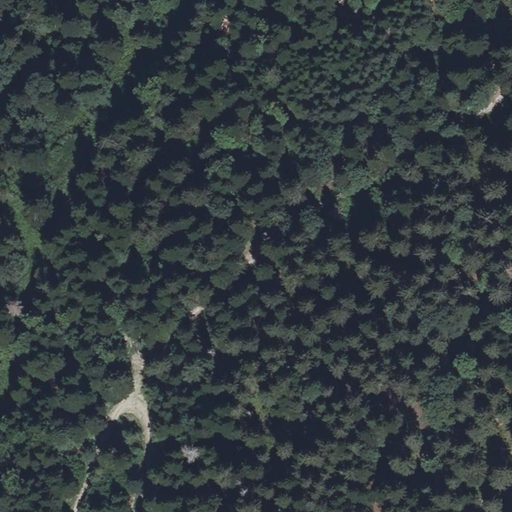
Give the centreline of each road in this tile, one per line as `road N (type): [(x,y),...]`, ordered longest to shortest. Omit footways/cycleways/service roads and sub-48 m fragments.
road 1 (track): [(0,446),(48,253),(81,165),(200,0)]
road 2 (track): [(214,0),(140,218),(131,279),(135,312),(153,348)]
road 3 (track): [(73,511),(118,408),(142,387),(153,348)]
road 4 (track): [(153,348),(163,452),(158,511)]
